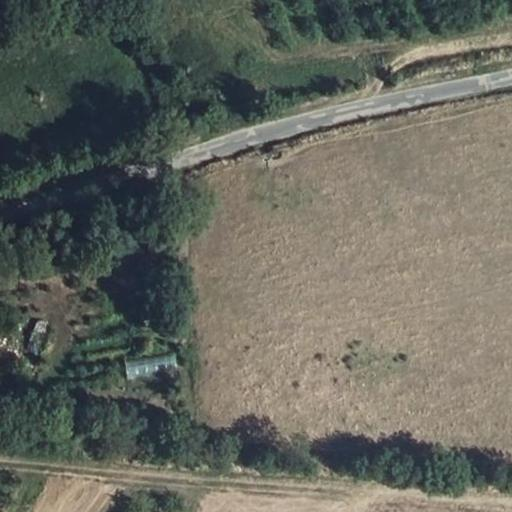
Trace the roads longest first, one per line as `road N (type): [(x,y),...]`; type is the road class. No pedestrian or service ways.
road 1 (unclassified): [(0,230),(228,151),(511,87)]
road 2 (track): [(0,465),(362,489),(511,509)]
